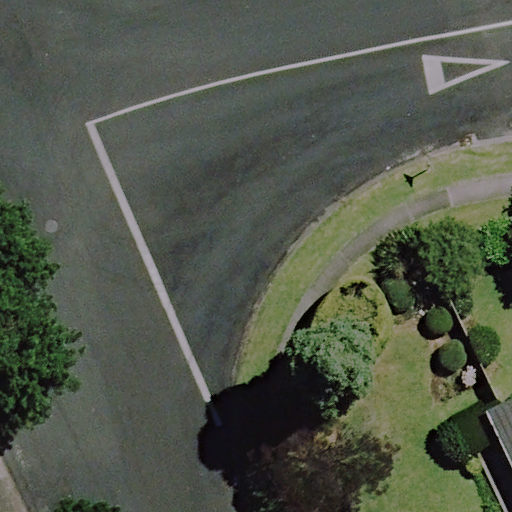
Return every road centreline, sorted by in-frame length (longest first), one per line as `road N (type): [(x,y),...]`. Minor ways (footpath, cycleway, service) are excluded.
road 1 (residential): [(511,25),(207,88),(0,159)]
road 2 (residential): [(0,186),(154,511)]
